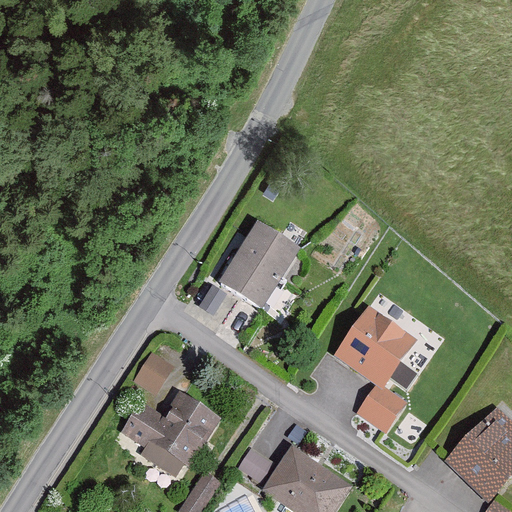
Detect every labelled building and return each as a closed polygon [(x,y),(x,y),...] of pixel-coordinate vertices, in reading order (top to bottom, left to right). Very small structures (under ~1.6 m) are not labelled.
[(308,258),(263,230),(224,291),(269,320),(308,258)] [(202,308),(215,313),(224,290),(211,285),(202,308)] [(373,317),(342,364),(381,390),(390,396),(422,349),(373,317)] [(155,361),(137,391),(160,406),(179,375),(155,361)] [(381,390),(359,421),(389,442),(411,411),(381,390)] [(229,429),(185,398),(167,424),(147,411),(128,439),(152,456),(147,463),(180,486),(188,474),(194,479),(229,429)] [(511,426),(501,416),(449,471),(492,511),(495,511),(499,508),(511,494),(511,426)] [(281,476),(252,457),(239,477),(268,496),(266,500),(284,511),(345,511),(357,495),(295,454),(281,476)] [(203,485),(186,511),(206,511),(218,494),(203,485)]
